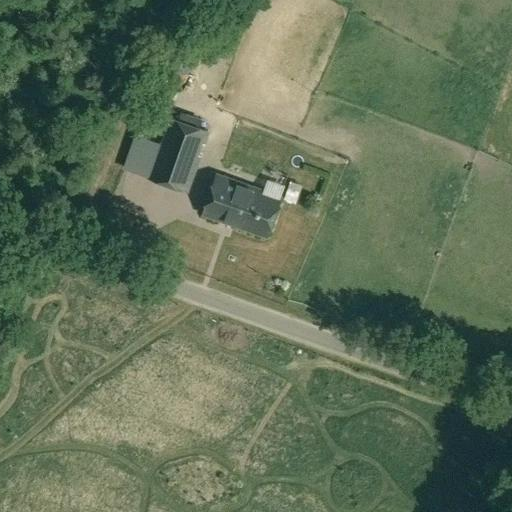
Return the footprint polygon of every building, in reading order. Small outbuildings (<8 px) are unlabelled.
[(194,60),(207,32),(192,24),(177,52),(194,60)] [(163,140),(150,176),(188,190),(201,154),(198,153),(202,141),(205,142),(210,129),(172,116),(167,128),(169,129),(165,141),(163,140)] [(268,234),(281,198),(219,175),(206,211),(268,234)] [(268,179),(266,190),(284,195),(287,184),(268,179)] [(285,199),(295,203),(301,186),(291,182),(285,199)]
